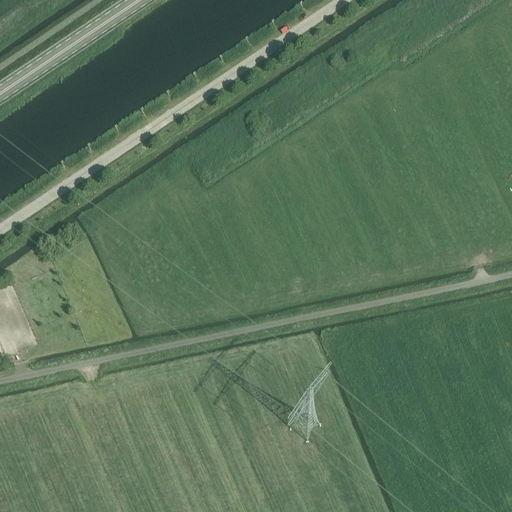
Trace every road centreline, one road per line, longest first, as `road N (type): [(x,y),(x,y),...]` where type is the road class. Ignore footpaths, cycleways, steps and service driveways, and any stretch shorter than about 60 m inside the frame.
road 1 (unclassified): [(0,381),(511,274)]
road 2 (unclassified): [(0,230),(343,0)]
road 3 (secondary): [(0,93),(137,0)]
